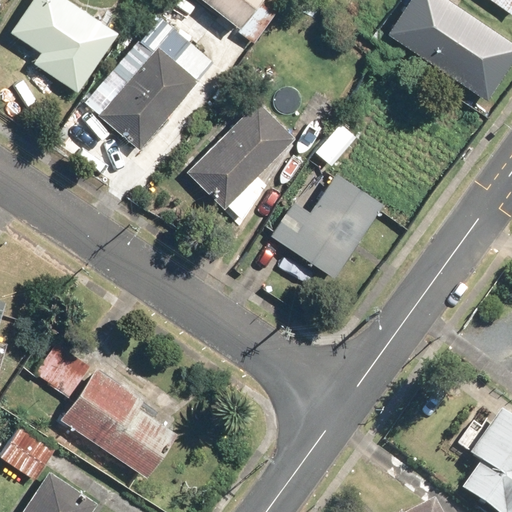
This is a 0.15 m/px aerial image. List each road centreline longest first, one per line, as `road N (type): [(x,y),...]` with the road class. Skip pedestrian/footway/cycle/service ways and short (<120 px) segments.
road 1 (residential): [(0,174),(344,404)]
road 2 (residential): [(511,174),(344,404)]
road 3 (residential): [(344,404),(266,511)]
